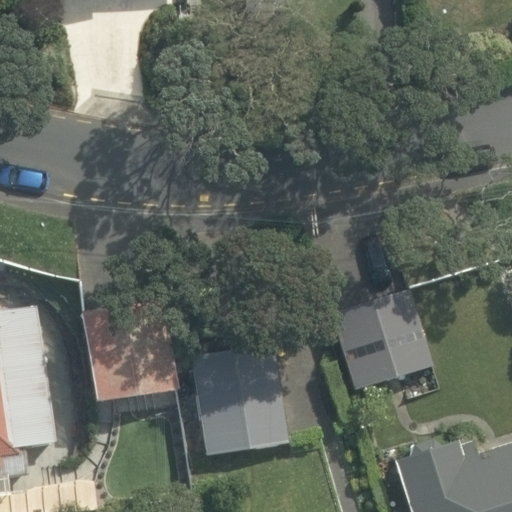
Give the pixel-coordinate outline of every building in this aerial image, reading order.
[(165,301),(71,316),(87,417),(181,402),(165,301)] [(416,306),(338,330),(359,399),(437,375),(416,306)] [(61,454),(42,313),(0,318),(0,503),(32,499),(26,458),(61,454)] [(297,354),(196,372),(212,458),(312,440),(297,354)] [(479,449),(399,475),(411,511),(511,511),(511,455),(484,465),(479,449)]
